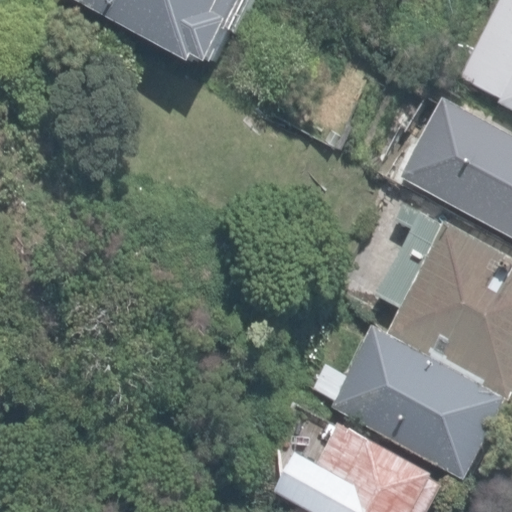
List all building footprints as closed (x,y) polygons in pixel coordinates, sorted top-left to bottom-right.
[(246,0),(83,0),(210,71),(246,0)] [(511,0),(501,0),(462,78),(500,100),(499,107),(511,113),(511,0)] [(511,128),(458,97),(420,176),(511,223),(511,128)] [(511,250),(428,207),(388,320),(511,384),(511,250)] [(511,429),(511,399),(386,329),(351,404),(481,485),(511,429)] [(443,511),(458,487),(328,400),(265,511),(443,511)]
